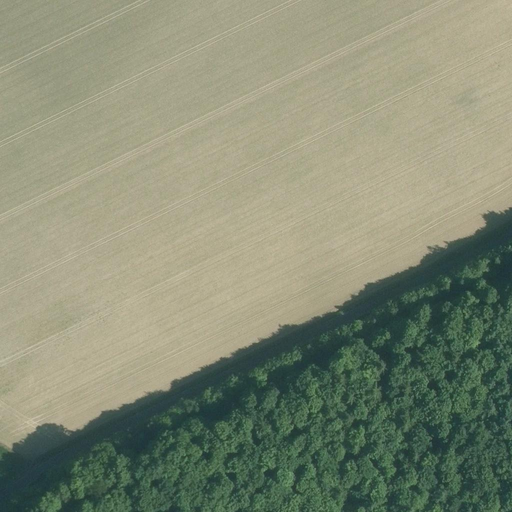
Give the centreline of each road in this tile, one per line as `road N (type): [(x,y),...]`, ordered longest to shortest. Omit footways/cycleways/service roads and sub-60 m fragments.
road 1 (unclassified): [(511,228),(85,439),(0,502)]
road 2 (track): [(72,511),(68,501),(316,354),(511,267)]
road 3 (track): [(425,511),(511,293)]
